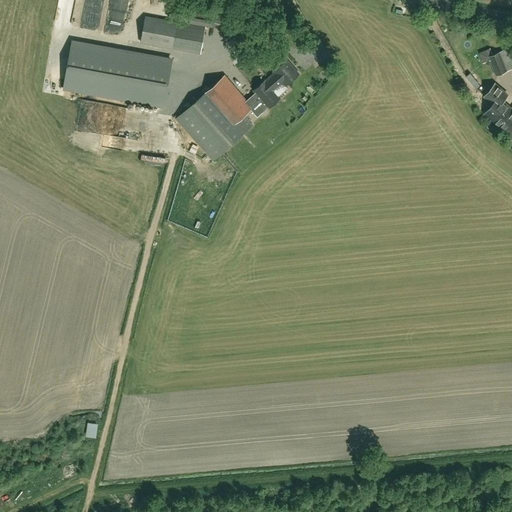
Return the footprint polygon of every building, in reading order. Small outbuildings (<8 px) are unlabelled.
[(97,30),(102,0),(86,0),(82,27),(97,30)] [(212,26),(238,31),(241,20),(214,15),(214,14),(171,6),(169,18),(212,26)] [(199,54),(204,28),(145,17),(141,43),(173,49),(199,54)] [(309,45),(320,60),(329,54),(318,39),(309,45)] [(162,106),(171,60),(96,46),(73,42),(64,88),(81,91),(162,106)] [(507,71),(499,52),(488,57),(490,61),(496,75),(507,71)] [(224,76),(176,119),(213,160),(252,125),(244,116),(251,110),(257,116),(268,107),(269,108),(280,98),(278,96),(272,90),(282,81),(286,85),(298,74),(289,62),(286,59),(273,71),(274,72),(265,81),(264,80),(253,90),(255,93),(246,100),(224,76)] [(505,115),(511,108),(503,101),(508,95),(495,84),(484,96),(493,103),(484,114),(495,124),(504,113),(505,115)] [(504,113),(495,124),(511,138),(511,137),(511,108),(505,115),(504,113)] [(83,435),(93,437),(96,423),(86,421),(83,435)]
